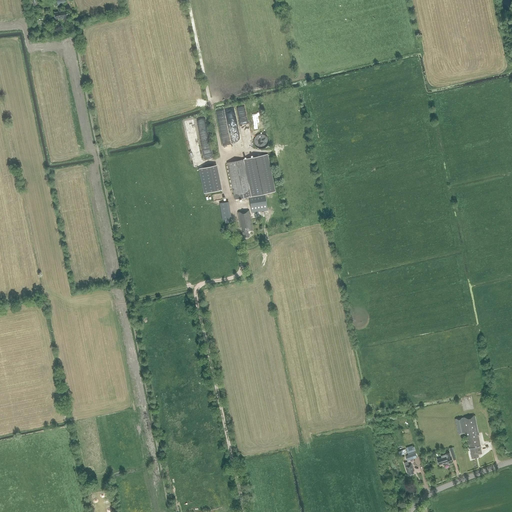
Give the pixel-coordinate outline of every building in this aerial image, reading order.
[(58,12),(54,13),(55,20),(64,18),(64,22),(68,21),(67,17),(68,17),(66,10),(61,11),(61,7),(57,8),(58,12)] [(187,121),(187,134),(196,133),(195,120),(187,121)] [(268,144),(268,142),(268,141),(268,139),(267,138),(266,137),(265,136),(264,135),(263,135),(261,134),(260,134),(259,135),(257,135),(256,136),(255,137),(254,138),(254,139),(253,141),(253,142),(254,144),(254,145),(255,146),(256,147),(257,148),(259,149),(260,149),(262,149),(263,149),(264,148),(265,147),(266,146),(267,145),(268,144)] [(244,159),(227,163),(234,200),(249,197),(251,213),(267,210),(265,194),(275,192),(267,154),(244,159)] [(199,167),(203,192),(221,189),(217,164),(199,167)] [(229,201),(220,202),(222,220),(231,218),(229,201)] [(249,211),(237,213),(241,231),(242,231),(242,234),(242,235),(242,236),(243,237),(243,238),(249,237),(248,231),(252,231),(249,211)] [(472,459),(479,457),(478,455),(482,454),(480,446),(481,446),(479,436),(479,433),(478,433),(475,416),(455,420),(458,436),(466,433),(469,449),(470,449),(472,459)] [(407,461),(417,458),(413,446),(406,448),(408,455),(405,456),(407,461)] [(444,465),(452,463),(451,457),(449,453),(446,454),(441,456),(442,458),(437,459),(439,465),(443,463),(444,465)] [(413,472),(414,471),(412,464),(408,465),(407,462),(404,463),(408,474),(409,474),(409,475),(414,474),(413,472)]
